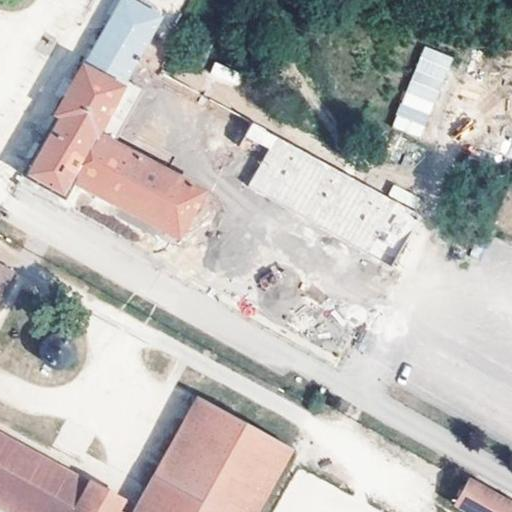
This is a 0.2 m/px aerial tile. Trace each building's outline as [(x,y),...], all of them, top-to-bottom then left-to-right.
[(20,174),(22,175),(61,196),(70,180),(79,184),(177,237),(202,191),(95,133),(101,123),(119,133),(139,98),(120,88),(123,83),(147,38),(160,14),(134,0),(115,0),(101,27),(82,61),(77,59),(48,112),(52,114),(20,174)] [(216,36),(201,28),(180,66),(195,75),(216,36)] [(419,138),(453,58),(424,46),(390,127),(419,138)] [(237,86),(242,72),(213,63),(209,77),(237,86)] [(395,269),(423,216),(274,135),(252,123),(245,137),(267,149),(245,188),(395,269)] [(0,302),(16,273),(0,264),(0,302)] [(81,359),(83,352),(81,344),(77,338),(71,333),(64,331),(56,332),(49,335),(44,341),(41,348),(41,356),(44,363),(49,369),(56,372),(64,373),(71,371),(77,366),(81,359)] [(350,353),(354,344),(331,331),(322,348),(345,361),(350,353)] [(258,511),(294,448),(198,396),(133,511),(122,511),(121,511),(128,499),(0,429),(0,511),(258,511)] [(370,511),(374,505),(295,468),(279,500),(278,478),(262,511),(370,511)] [(511,511),(511,502),(466,477),(465,480),(451,505),(463,511),(511,511)]
